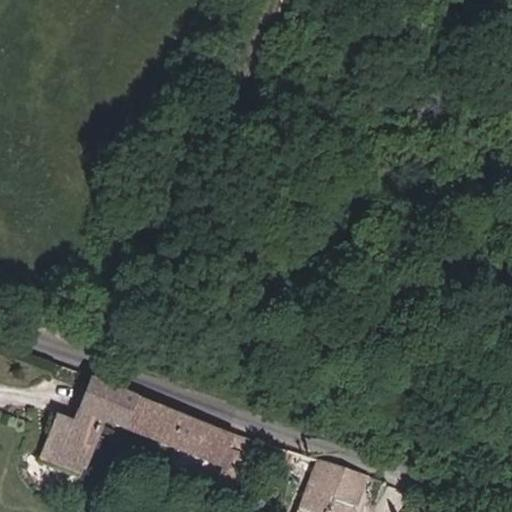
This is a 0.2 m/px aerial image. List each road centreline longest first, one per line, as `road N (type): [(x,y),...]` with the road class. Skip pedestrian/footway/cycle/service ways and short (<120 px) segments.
road 1 (unclassified): [(0,319),(300,433),(511,491)]
road 2 (track): [(284,0),(107,362)]
